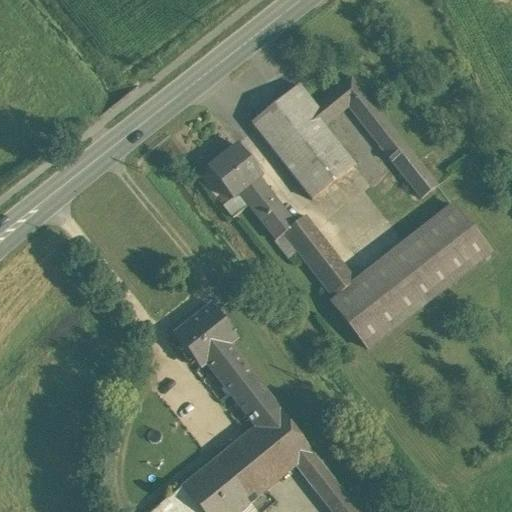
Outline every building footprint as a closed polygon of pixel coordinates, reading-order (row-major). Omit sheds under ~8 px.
[(313,110),(308,114),(324,133),(347,115),(370,97),(354,78),(313,110)] [(243,125),(310,206),(357,172),(324,133),(308,114),(313,110),(294,86),(243,125)] [(370,97),(347,115),(419,205),(441,187),(370,97)] [(262,177),(239,146),(209,169),(232,200),(240,194),(259,179),(262,177)] [(295,225),(259,179),(240,194),(276,241),(284,236),(283,235),(295,225)] [(334,300),(331,303),(368,350),(491,254),(454,207),(356,283),(334,300)] [(295,225),(283,235),(284,236),(297,253),(334,300),(356,283),(306,217),(295,225)] [(297,253),(284,236),(276,241),(276,242),(289,259),(297,253)] [(279,411),(286,408),(237,338),(241,335),(213,297),(167,329),(193,367),(209,356),(261,425),(279,411)] [(261,425),(213,463),(236,492),(248,506),(294,469),(313,454),(279,411),(261,425)] [(358,511),(313,454),(294,469),(324,509),(326,511),(358,511)] [(213,463),(183,487),(203,511),(211,511),(236,492),(213,463)] [(203,511),(183,487),(152,511),(203,511)] [(241,511),(248,506),(236,492),(211,511),(241,511)]
